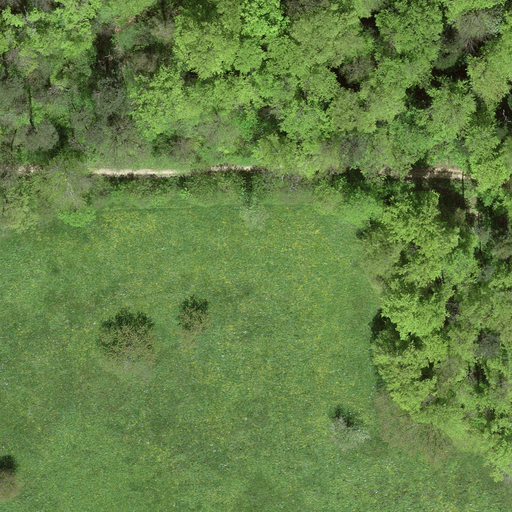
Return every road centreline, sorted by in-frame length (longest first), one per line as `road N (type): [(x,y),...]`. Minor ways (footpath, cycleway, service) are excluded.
road 1 (track): [(0,164),(51,173),(322,166),(511,177)]
road 2 (track): [(0,88),(157,0)]
road 3 (track): [(511,207),(416,184),(389,168)]
